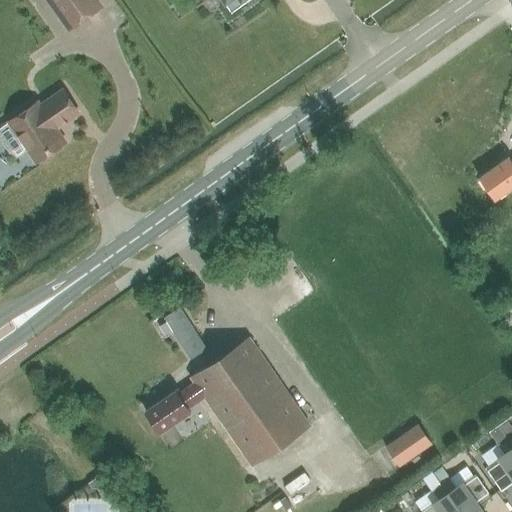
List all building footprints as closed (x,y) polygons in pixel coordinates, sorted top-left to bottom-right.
[(100,5),(96,0),(48,0),(69,28),(100,5)] [(64,120),(65,121),(77,113),(61,90),(39,105),(37,102),(7,122),(35,162),(64,141),(54,127),(64,120)] [(511,157),(510,159),(507,155),(478,176),(493,198),(511,184),(511,157)] [(180,307),(163,317),(190,359),(206,348),(180,307)] [(144,410),(159,432),(189,412),(187,409),(203,397),(250,465),(308,425),(248,337),(189,377),(193,382),(176,394),(174,390),(144,410)] [(400,407),(394,383),(378,388),(373,370),(361,373),(364,382),(366,382),(367,387),(361,388),(369,416),(400,407)] [(511,427),(506,419),(497,425),(498,426),(506,438),(511,434),(511,427)] [(418,424),(385,446),(399,467),(432,444),(418,424)] [(496,446),(498,444),(506,438),(498,426),(497,425),(487,433),(495,445),(496,446)] [(498,444),(504,454),(485,467),(501,490),(511,481),(511,446),(506,438),(498,444)] [(468,453),(470,456),(479,450),(473,442),(464,448),(468,453)] [(440,465),(432,471),(432,472),(441,484),(450,478),(449,478),(440,465)] [(431,491),(432,490),(441,484),(432,472),(432,471),(422,478),(431,490),(431,491)] [(491,497),(475,474),(456,487),(450,478),(441,484),(460,511),(482,511),(478,506),(491,497)] [(107,486),(99,475),(88,483),(92,489),(102,489),(107,486)] [(432,490),(439,499),(420,511),(460,511),(441,484),(432,490)]
